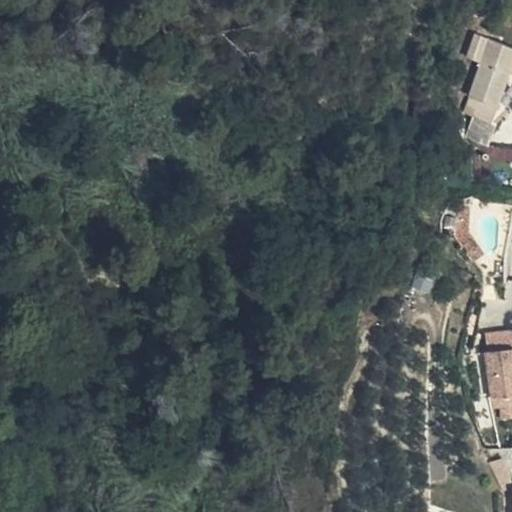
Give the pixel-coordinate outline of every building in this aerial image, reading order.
[(485,110),(482,116),(501,123),(511,92),(511,44),(486,36),(478,59),(490,63),(474,106),(485,110)] [(474,106),(472,113),(482,116),(485,110),(474,106)] [(478,210),(472,209),(466,232),(477,232),(478,210)] [(505,393),(511,391),(511,345),(499,347),(505,393)] [(503,459),(488,462),(493,473),(506,470),(503,459)] [(506,470),(493,473),(502,491),(511,487),(506,470)]
